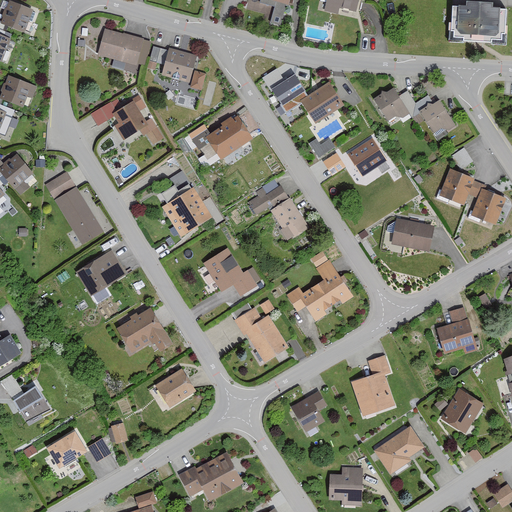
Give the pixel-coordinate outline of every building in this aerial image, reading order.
[(260,0),(260,5),(273,9),(270,24),(279,27),(284,6),(288,7),(289,0),(260,0)] [(357,0),(326,0),(323,13),(336,16),(338,10),(354,14),(357,0)] [(0,25),(23,34),(31,13),(7,3),(0,21),(0,25)] [(502,47),(504,11),(491,10),(491,5),(464,4),(464,8),(450,8),(448,45),(502,47)] [(143,68),(150,44),(104,31),(96,58),(135,69),(136,66),(143,68)] [(0,62),(9,40),(0,36),(0,62)] [(161,66),(165,52),(153,49),(149,63),(161,66)] [(195,58),(168,51),(161,78),(188,85),(195,58)] [(204,76),(194,73),(190,89),(199,92),(204,76)] [(36,88),(7,77),(0,94),(0,98),(1,99),(22,107),(26,97),(31,99),(36,88)] [(327,86),(300,102),(313,124),(340,108),(327,86)] [(278,95),(286,108),(299,100),(291,87),(278,95)] [(386,122),(394,118),(401,119),(407,115),(390,91),(373,102),(386,122)] [(137,98),(132,101),(139,113),(144,110),(137,98)] [(453,127),(438,102),(419,114),(435,138),(453,127)] [(132,104),(118,112),(113,104),(90,117),(97,128),(113,119),(117,126),(114,128),(122,142),(138,133),(142,139),(145,137),(151,147),(162,141),(150,121),(144,124),(132,104)] [(11,118),(13,110),(0,105),(0,127),(5,115),(11,118)] [(232,121),(230,118),(219,125),(222,129),(205,140),(219,161),(251,140),(237,118),(232,121)] [(208,136),(203,127),(187,137),(193,145),(208,136)] [(384,162),(371,141),(348,157),(361,177),(384,162)] [(318,148),(314,142),(308,145),(318,160),(334,150),(328,142),(318,148)] [(461,166),(473,159),(465,146),(453,153),(461,166)] [(344,170),(336,155),(322,164),(331,178),(344,170)] [(6,183),(13,192),(32,176),(16,156),(3,166),(0,162),(0,181),(3,185),(6,183)] [(183,170),(173,174),(178,188),(188,185),(183,170)] [(473,181),(449,171),(438,198),(462,208),(473,181)] [(74,188),(66,175),(45,187),(53,201),(74,188)] [(189,191),(187,187),(177,193),(174,187),(159,196),(165,207),(161,209),(180,240),(211,221),(192,189),(189,191)] [(279,188),(265,197),(271,207),(285,198),(279,188)] [(255,216),(267,209),(264,189),(255,194),(257,197),(247,204),(255,216)] [(102,233),(75,190),(54,203),(80,247),(102,233)] [(506,200),(480,191),(469,218),(496,228),(506,200)] [(307,229),(289,200),(270,212),(281,230),(279,231),(286,242),(307,229)] [(426,254),(431,228),(396,221),(391,247),(426,254)] [(242,275),(227,251),(203,266),(220,294),(233,286),(239,297),(260,284),(251,269),(242,275)] [(125,277),(110,253),(75,275),(90,299),(125,277)] [(321,254),(310,260),(315,269),(326,262),(321,254)] [(301,296),(297,289),(285,297),(297,315),(305,309),(316,324),(326,317),(323,312),(338,302),(340,306),(352,298),(328,262),(315,271),(322,282),(301,296)] [(281,286),(285,290),(291,286),(287,281),(281,286)] [(267,302),(259,307),(265,316),(273,310),(267,302)] [(288,350),(267,317),(260,321),(253,310),(251,312),(247,306),(230,316),(234,322),(233,323),(243,339),(246,337),(264,365),(288,350)] [(171,345),(149,310),(137,318),(135,315),(128,320),(130,322),(115,330),(131,356),(152,343),(158,353),(171,345)] [(475,352),(463,310),(448,314),(451,325),(436,329),(444,356),(462,351),(463,355),(475,352)] [(0,365),(19,355),(8,337),(1,341),(0,339),(0,365)] [(367,361),(371,376),(350,383),(361,417),(394,406),(384,375),(390,373),(384,356),(367,361)] [(511,397),(511,359),(502,362),(511,398),(511,397)] [(194,393),(180,370),(154,388),(169,410),(194,393)] [(48,411),(34,388),(22,395),(11,376),(0,382),(0,384),(24,424),(25,423),(28,428),(42,420),(40,416),(48,411)] [(482,405),(457,391),(440,420),(465,434),(482,405)] [(325,407),(317,393),(290,409),(304,433),(321,422),(316,413),(325,407)] [(446,406),(441,400),(433,406),(438,412),(446,406)] [(127,443),(122,426),(110,429),(115,446),(127,443)] [(424,447),(410,427),(373,451),(389,476),(411,462),(408,458),(424,447)] [(85,454),(73,433),(45,450),(57,470),(85,454)] [(110,456),(101,441),(87,449),(96,464),(110,456)] [(36,454),(33,448),(23,453),(27,459),(36,454)] [(480,458),(474,449),(468,454),(475,462),(480,458)] [(242,485),(224,454),(195,470),(193,467),(178,476),(190,497),(201,491),(209,504),(242,485)] [(359,507),(362,470),(341,468),(341,476),(330,475),(328,502),(340,502),(340,506),(359,507)] [(511,492),(507,485),(493,494),(502,508),(511,501),(511,492)] [(134,498),(138,509),(155,504),(152,493),(134,498)] [(496,505),(492,500),(487,503),(490,509),(496,505)]
